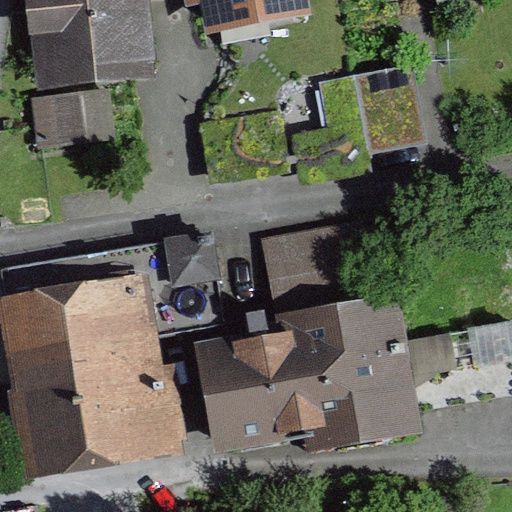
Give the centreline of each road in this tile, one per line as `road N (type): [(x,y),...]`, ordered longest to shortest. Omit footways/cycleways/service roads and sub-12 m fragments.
road 1 (residential): [(0,246),(511,168)]
road 2 (residential): [(0,504),(220,470),(511,455)]
